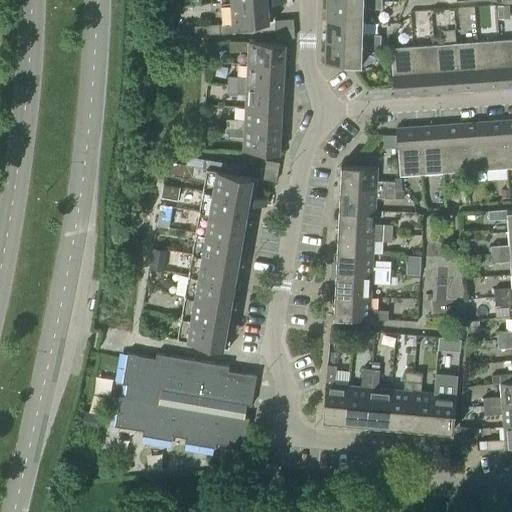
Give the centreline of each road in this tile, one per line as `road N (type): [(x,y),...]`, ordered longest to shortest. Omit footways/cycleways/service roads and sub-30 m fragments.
road 1 (residential): [(511,480),(441,479),(421,449),(300,436),(282,416),(275,316),(293,207),(302,157),(335,113)]
road 2 (secondary): [(14,511),(67,287),(96,0)]
road 3 (secondary): [(32,0),(0,276)]
road 4 (residential): [(335,113),(511,101)]
road 5 (residential): [(335,113),(305,63),(306,0)]
